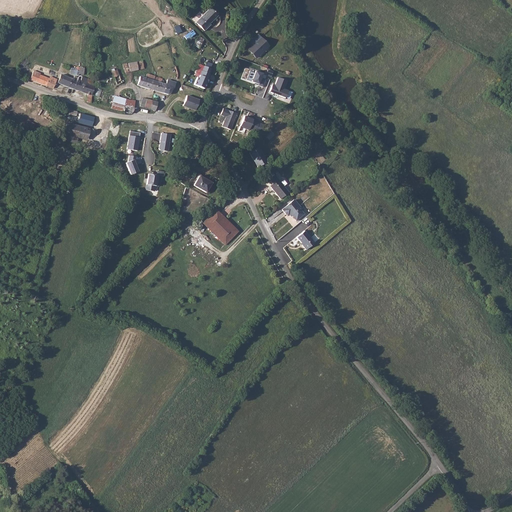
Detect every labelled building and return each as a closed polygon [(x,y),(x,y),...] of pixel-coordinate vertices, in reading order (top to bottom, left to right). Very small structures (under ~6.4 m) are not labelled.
[(219,16),(211,9),(197,23),(205,32),(210,28),(208,26),(219,16)] [(198,47),(204,39),(203,38),(199,36),(195,42),(194,42),(194,45),(198,47)] [(259,40),(256,38),(250,44),(253,47),(259,40)] [(259,40),(253,47),(254,48),(249,53),(256,60),(261,54),(260,53),(266,47),(259,40)] [(146,65),(144,60),(124,63),(125,71),(141,69),(144,71),(146,70),(147,70),(145,67),(146,65)] [(195,84),(205,88),(211,74),(210,74),(212,69),(211,68),(213,64),(208,62),(206,66),(205,66),(203,71),(202,70),(199,77),(198,77),(195,84)] [(78,74),(79,66),(76,68),(72,67),(70,73),(78,76),(78,74)] [(111,68),(111,71),(112,71),(113,75),(117,84),(122,82),(117,69),(114,70),(113,68),(111,68)] [(41,72),(33,70),(30,79),(37,82),(40,74),(41,72)] [(255,75),(250,74),(247,83),(259,87),(259,88),(264,89),(266,82),(261,80),(263,76),(255,73),(255,75)] [(47,85),(50,78),(40,74),(37,82),(47,85)] [(158,77),(155,76),(147,74),(146,77),(141,76),(138,85),(155,90),(158,77)] [(57,79),(51,76),(50,78),(47,85),(54,87),(57,79)] [(74,88),(77,80),(78,78),(73,77),(73,79),(66,76),(63,84),(74,88)] [(93,80),(83,76),(81,81),(77,80),(74,88),(84,92),(84,94),(88,96),(87,101),(88,101),(92,102),(93,95),(91,94),(94,88),(93,80)] [(171,93),(177,81),(167,79),(166,84),(161,82),(162,78),(158,77),(155,90),(170,94),(171,93)] [(286,82),(276,78),(274,86),(271,85),(268,94),(272,96),(273,94),(277,96),(277,97),(284,100),(287,91),(283,89),(286,82)] [(114,95),(111,107),(133,113),(133,112),(135,100),(114,95)] [(200,100),(188,95),(184,105),(196,110),(200,100)] [(142,97),(138,112),(143,112),(144,109),(150,109),(152,100),(142,97)] [(62,118),(64,113),(56,107),(54,110),(52,108),(50,111),(48,115),(54,118),(59,120),(62,118)] [(237,116),(223,112),(221,118),(226,120),(223,130),(231,133),(237,116)] [(79,123),(91,126),(93,126),(94,117),(81,114),(79,123)] [(304,134),(313,125),(309,121),(307,124),(298,116),(292,122),(304,134)] [(253,122),(244,119),(241,130),(250,133),(250,131),(254,133),(258,129),(260,125),(253,122)] [(88,139),(91,126),(79,123),(78,126),(68,123),(64,139),(77,142),(78,137),(88,139)] [(140,133),(129,131),(127,149),(137,151),(140,133)] [(265,136),(269,140),(274,136),(270,131),(265,136)] [(170,134),(161,133),(158,149),(159,150),(168,151),(170,134)] [(249,154),(258,168),(267,162),(257,148),(249,154)] [(129,174),(138,172),(134,159),(125,162),(129,174)] [(156,175),(148,174),(146,190),(154,191),(155,186),(159,186),(160,176),(163,176),(165,173),(164,173),(164,172),(157,170),(156,175)] [(279,197),(288,190),(273,171),(266,177),(269,182),(268,184),(279,197)] [(198,176),(194,186),(207,193),(212,183),(198,176)] [(282,208),(294,222),(305,214),(293,199),(282,208)] [(199,220),(222,242),(235,229),(213,207),(199,220)] [(302,245),(305,250),(314,243),(304,230),(297,236),(303,244),(302,245)]
